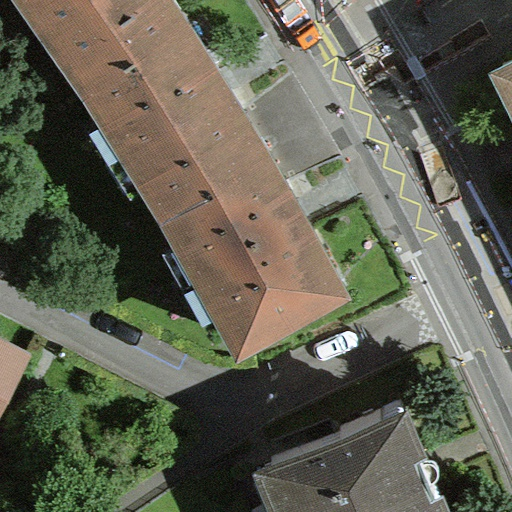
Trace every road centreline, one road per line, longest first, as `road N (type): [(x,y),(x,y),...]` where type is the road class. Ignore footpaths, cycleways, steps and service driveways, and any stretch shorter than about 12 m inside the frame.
road 1 (residential): [(483,292),(246,401),(0,281)]
road 2 (tertiary): [(365,76),(483,292)]
road 3 (residential): [(497,0),(365,76)]
